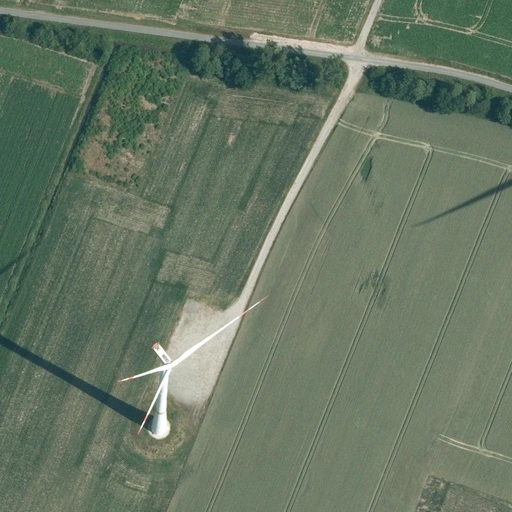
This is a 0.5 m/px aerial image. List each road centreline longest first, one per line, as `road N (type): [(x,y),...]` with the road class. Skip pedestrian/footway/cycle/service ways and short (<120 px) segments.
road 1 (unclassified): [(511,96),(369,52),(0,8)]
road 2 (track): [(369,52),(193,379)]
